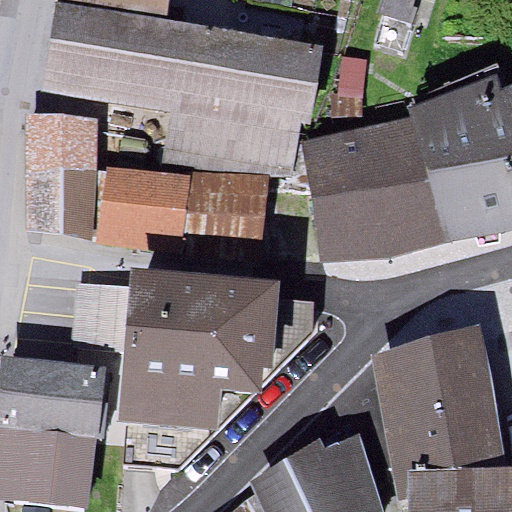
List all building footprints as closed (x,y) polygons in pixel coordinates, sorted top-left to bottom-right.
[(161,0),(66,0),(52,100),(180,119),(173,169),(285,186),(304,62),(156,40),(161,0)] [(397,129),(436,252),(511,226),(511,109),(506,92),(397,129)] [(397,129),(303,159),(342,281),(436,252),(397,129)] [(87,134),(37,131),(30,243),(80,246),(87,134)] [(267,317),(127,306),(116,439),(199,446),(203,397),(260,401),(267,317)] [(472,337),(376,360),(401,494),(407,493),(502,475),(472,337)] [(99,359),(3,351),(0,390),(0,496),(87,504),(99,359)] [(341,511),(324,465),(262,488),(271,511),(341,511)] [(501,511),(502,475),(407,493),(408,511),(501,511)]
